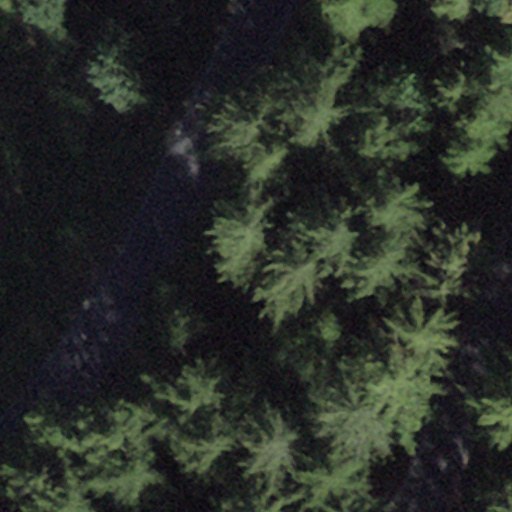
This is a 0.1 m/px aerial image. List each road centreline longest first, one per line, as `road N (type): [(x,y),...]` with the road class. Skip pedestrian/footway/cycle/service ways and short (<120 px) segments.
road 1 (tertiary): [(0,443),(93,332),(132,267),(262,0)]
road 2 (tertiary): [(511,265),(416,511)]
